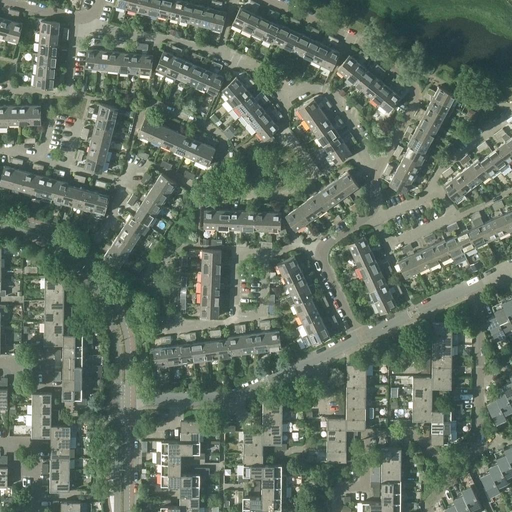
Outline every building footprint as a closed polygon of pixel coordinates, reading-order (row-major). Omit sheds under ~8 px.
[(127,8),(128,0),(117,0),(116,5),(127,8)] [(128,0),(127,8),(137,11),(139,0),(128,0)] [(139,0),(137,11),(148,13),(150,0),(139,0)] [(150,0),(148,13),(158,16),(159,14),(161,0),(150,0)] [(161,0),(159,14),(169,16),(173,0),(161,0)] [(180,0),(173,0),(169,16),(179,19),(184,1),(180,0)] [(190,2),(184,1),(179,19),(190,22),(195,4),(195,1),(190,0),(190,2)] [(195,4),(190,22),(200,24),(205,6),(195,4)] [(215,9),(205,6),(200,24),(211,27),(215,9)] [(243,29),(251,12),(241,7),(233,24),(243,29)] [(251,12),(243,29),(253,33),(261,16),(256,14),(258,10),(253,8),(251,12)] [(215,9),(211,27),(222,30),(226,12),(215,9)] [(270,21),(261,16),(253,33),(262,38),(270,21)] [(12,20),(1,18),(0,22),(0,36),(7,38),(12,20)] [(12,20),(7,38),(18,41),(23,23),(12,20)] [(41,20),(40,32),(59,33),(60,22),(41,20)] [(270,21),(262,38),(272,43),(273,41),(280,26),(270,21)] [(280,26),(273,41),(283,45),(291,28),(281,23),(280,26)] [(301,33),(291,28),(283,45),(293,50),(301,33)] [(40,32),(39,42),(58,44),(59,33),(40,32)] [(302,54),(310,38),(301,33),(293,50),(302,54)] [(312,59),(320,42),(310,38),(302,54),(312,59)] [(38,53),(57,55),(58,44),(39,42),(38,53)] [(320,42),(312,59),(322,64),(330,47),(320,42)] [(330,47),(322,64),(332,69),(340,52),(330,47)] [(97,68),(99,49),(87,48),(86,67),(97,68)] [(99,49),(97,68),(108,69),(109,50),(99,49)] [(120,52),(109,50),(108,69),(118,70),(120,52)] [(165,76),(174,55),(164,51),(155,72),(165,76)] [(131,53),(120,52),(118,70),(129,71),(131,53)] [(57,55),(38,53),(37,64),(56,66),(57,55)] [(131,53),(129,71),(140,72),(142,54),(131,53)] [(153,55),(142,54),(140,72),(151,73),(153,55)] [(347,76),(358,62),(350,54),(338,69),(347,76)] [(176,77),(184,60),(174,55),(165,76),(175,80),(176,77)] [(361,58),(358,62),(347,76),(355,83),(367,68),(362,64),(365,61),(361,58)] [(186,81),(194,64),(184,60),(176,77),(186,81)] [(37,64),(36,75),(55,76),(56,66),(37,64)] [(194,64),(186,81),(196,86),(204,68),(194,64)] [(204,68),(196,86),(207,90),(214,73),(216,69),(211,67),(209,71),(204,68)] [(371,72),(367,68),(355,83),(363,90),(375,75),(378,72),(374,69),(371,72)] [(214,73),(207,90),(217,94),(224,77),(214,73)] [(55,76),(36,75),(32,74),(31,86),(54,88),(55,76)] [(375,75),(363,90),(372,97),(383,82),(375,75)] [(230,98),(244,86),(236,77),(222,89),(230,98)] [(383,82),(372,97),(378,102),(374,106),(376,108),(392,89),(395,85),(391,82),(388,86),(383,82)] [(244,86),(230,98),(226,100),(233,109),(251,94),(246,89),(250,86),(247,83),(244,86)] [(439,87),(434,97),(450,105),(455,95),(439,87)] [(392,89),(376,108),(378,109),(384,114),(387,110),(389,111),(400,96),(392,89)] [(251,94),(233,109),(240,117),(243,114),(258,102),(261,99),(258,95),(254,98),(251,94)] [(450,105),(434,97),(429,106),(445,115),(450,105)] [(305,119),(320,108),(314,99),(299,109),(305,119)] [(265,111),(258,102),(243,114),(250,122),(265,111)] [(101,103),(98,114),(116,119),(118,108),(101,103)] [(0,105),(0,127),(8,128),(8,124),(8,105),(0,105)] [(19,105),(8,105),(8,124),(19,124),(19,105)] [(30,123),(30,105),(19,105),(19,124),(30,123)] [(46,117),(47,111),(47,105),(30,105),(30,123),(41,123),(41,117),(46,117)] [(445,115),(429,106),(424,116),(440,124),(445,115)] [(327,117),(320,108),(305,119),(311,128),(327,117)] [(265,111),(250,122),(257,131),(271,119),(265,111)] [(116,119),(98,114),(95,125),(113,129),(116,119)] [(440,124),(424,116),(418,125),(435,134),(440,124)] [(150,139),(157,122),(145,117),(138,134),(150,139)] [(327,117),(311,128),(318,136),(333,126),(327,117)] [(279,128),(271,119),(257,131),(264,139),(259,143),(264,148),(274,139),(270,134),(279,128)] [(169,127),(157,122),(150,139),(162,144),(169,127)] [(231,124),(223,131),(226,134),(234,127),(231,124)] [(95,125),(92,135),(110,140),(113,129),(95,125)] [(418,125),(413,135),(429,143),(435,134),(418,125)] [(339,134),(333,126),(318,136),(324,145),(339,134)] [(181,132),(169,127),(162,144),(173,149),(181,132)] [(192,137),(181,132),(173,149),(185,154),(192,137)] [(345,143),(339,134),(324,145),(330,154),(345,143)] [(92,135),(90,146),(108,150),(110,140),(92,135)] [(429,143),(413,135),(408,145),(410,146),(425,153),(429,143)] [(204,143),(192,137),(185,154),(196,160),(204,143)] [(511,149),(506,141),(497,148),(508,163),(511,160),(511,149)] [(216,148),(204,143),(196,160),(208,165),(214,152),(216,148)] [(345,143),(330,154),(331,155),(336,162),(336,163),(352,153),(345,143)] [(90,146),(87,156),(105,161),(108,150),(90,146)] [(410,146),(405,155),(421,163),(426,154),(425,153),(410,146)] [(508,163),(497,148),(488,154),(500,169),(508,163)] [(500,169),(488,154),(480,161),(489,174),(490,177),(500,169)] [(405,155),(400,164),(416,173),(421,163),(405,155)] [(105,161),(87,156),(84,167),(102,172),(105,161)] [(479,159),(470,166),(481,180),(489,174),(480,161),(479,159)] [(400,164),(395,174),(411,182),(416,173),(400,164)] [(0,165),(0,179),(1,179),(0,182),(0,183),(11,186),(15,168),(4,165),(0,165)] [(481,180),(470,166),(461,172),(472,187),(481,180)] [(26,171),(15,168),(11,186),(21,189),(26,171)] [(26,171),(21,189),(32,192),(36,174),(26,171)] [(338,179),(348,194),(359,186),(355,180),(348,171),(338,179)] [(472,187),(461,172),(452,179),(463,193),(472,187)] [(155,184),(170,194),(177,183),(162,173),(155,184)] [(36,174),(32,192),(30,197),(41,199),(47,177),(36,174)] [(411,182),(395,174),(390,184),(406,192),(411,182)] [(47,177),(41,199),(51,202),(52,197),(57,179),(47,177)] [(63,200),(67,184),(68,182),(57,179),(52,197),(63,200)] [(338,179),(327,186),(338,201),(348,194),(338,179)] [(463,193),(452,179),(443,185),(454,200),(463,193)] [(73,205),(77,187),(67,184),(63,200),(62,202),(73,205)] [(155,184),(148,194),(163,204),(170,194),(155,184)] [(103,218),(109,195),(103,194),(104,191),(105,187),(100,186),(98,192),(94,211),(93,215),(103,218)] [(327,186),(317,193),(327,208),(338,201),(327,186)] [(77,187),(73,205),(83,208),(88,190),(77,187)] [(94,211),(98,192),(88,190),(83,208),(94,211)] [(317,193),(307,201),(317,215),(327,208),(317,193)] [(148,194),(141,205),(156,215),(163,204),(148,194)] [(317,215),(307,201),(296,208),(307,223),(317,215)] [(141,205),(134,215),(147,225),(149,226),(156,215),(141,205)] [(307,223),(296,208),(286,215),(296,230),(307,223)] [(217,227),(218,209),(205,209),(204,227),(217,227)] [(230,210),(218,209),(217,227),(230,228),(230,210)] [(511,209),(503,214),(510,231),(511,230),(511,209)] [(243,210),(230,210),(230,228),(242,228),(243,210)] [(256,211),(243,210),(242,228),(255,229),(256,211)] [(256,211),(255,229),(268,229),(268,211),(256,211)] [(281,212),(268,211),(268,229),(280,230),(280,232),(287,232),(282,218),(281,218),(281,212)] [(147,225),(134,215),(132,214),(125,225),(140,235),(147,225)] [(510,231),(503,214),(491,220),(499,236),(510,231)] [(481,218),(477,219),(488,241),(499,236),(491,220),(483,223),(481,218)] [(475,227),(468,230),(476,247),(488,241),(477,219),(473,221),(475,227)] [(125,225),(118,235),(133,245),(140,235),(125,225)] [(476,247),(468,230),(457,236),(465,252),(476,247)] [(118,235),(111,246),(126,256),(133,245),(118,235)] [(370,248),(365,236),(348,244),(354,256),(370,248)] [(457,236),(446,241),(451,255),(452,258),(465,252),(457,236)] [(451,255),(446,241),(445,239),(433,244),(441,261),(451,255)] [(441,261),(433,244),(422,250),(429,266),(441,261)] [(126,256),(111,246),(104,257),(119,267),(126,256)] [(370,248),(354,256),(359,267),(376,259),(372,251),(370,248)] [(202,261),(221,262),(221,251),(203,250),(202,261)] [(429,266),(422,250),(410,255),(418,271),(429,266)] [(418,271),(410,255),(398,261),(406,277),(418,271)] [(283,274),(299,266),(294,256),(278,264),(283,274)] [(381,271),(376,259),(359,267),(365,278),(381,271)] [(202,261),(202,272),(220,273),(221,262),(202,261)] [(470,264),(473,271),(482,267),(478,261),(470,264)] [(299,266),(283,274),(287,284),(304,276),(299,266)] [(381,271),(365,278),(370,290),(386,282),(381,271)] [(220,273),(202,272),(201,283),(220,283),(220,273)] [(308,285),(304,276),(287,284),(292,293),(308,285)] [(45,289),(64,290),(64,278),(45,278),(45,289)] [(386,282),(370,290),(375,300),(391,294),(386,282)] [(220,283),(201,283),(201,293),(220,294),(220,283)] [(308,285),(292,293),(296,303),(294,304),(302,300),(311,296),(313,295),(308,285)] [(64,300),(64,290),(45,289),(45,300),(64,300)] [(201,293),(201,304),(219,304),(220,294),(201,293)] [(391,294),(375,300),(381,313),(397,306),(391,294)] [(302,300),(294,304),(299,314),(316,306),(311,296),(302,300)] [(508,313),(511,321),(511,297),(502,302),(504,306),(507,314),(508,313)] [(64,311),(64,300),(45,300),(45,311),(64,311)] [(507,314),(504,306),(502,302),(496,304),(497,306),(493,308),(496,315),(500,323),(501,322),(506,335),(511,332),(511,321),(508,313),(507,314)] [(219,304),(201,304),(200,316),(208,316),(219,316),(219,304)] [(320,316),(316,306),(299,314),(304,323),(320,316)] [(45,311),(44,322),(64,322),(64,311),(45,311)] [(500,323),(496,315),(487,319),(494,337),(496,340),(506,335),(501,322),(500,323)] [(325,326),(320,316),(304,323),(308,333),(325,326)] [(265,321),(269,349),(271,349),(281,347),(279,329),(270,330),(270,325),(271,325),(270,320),(265,321)] [(269,349),(265,321),(260,322),(260,327),(261,326),(262,332),(254,333),(256,351),(266,349),(269,349)] [(64,332),(64,322),(44,322),(44,332),(61,333),(61,332),(64,332)] [(436,322),(435,333),(452,333),(453,322),(436,322)] [(244,352),(240,324),(235,325),(235,330),(236,330),(237,335),(228,336),(228,339),(232,354),(244,352)] [(256,351),(254,333),(245,334),(245,328),(246,328),(245,324),(240,324),(244,352),(256,351)] [(330,336),(325,326),(308,333),(313,343),(330,336)] [(219,358),(216,330),(210,331),(210,336),(211,336),(212,341),(204,342),(207,359),(219,358)] [(232,354),(228,339),(220,340),(220,335),(221,335),(220,330),(216,330),(219,358),(221,357),(232,356),(232,354)] [(61,333),(44,332),(44,344),(64,344),(66,344),(66,333),(61,333)] [(66,332),(66,333),(66,344),(83,344),(84,332),(83,332),(78,332),(66,332)] [(194,361),(191,333),(184,334),(185,339),(186,339),(187,344),(180,345),(182,362),(194,361)] [(195,333),(191,333),(194,361),(207,359),(204,342),(195,343),(195,338),(196,338),(195,333)] [(452,333),(435,333),(435,344),(452,344),(452,333)] [(169,364),(165,336),(160,337),(160,342),(161,342),(162,347),(154,348),(156,366),(169,364)] [(182,362),(180,345),(170,346),(170,341),(171,341),(170,336),(165,336),(169,364),(182,362)] [(66,344),(64,344),(64,354),(83,355),(83,344),(66,344)] [(435,344),(435,355),(452,355),(452,344),(435,344)] [(64,354),(63,365),(83,365),(83,355),(64,354)] [(452,355),(435,355),(435,366),(452,366),(452,355)] [(349,374),(366,374),(367,363),(350,363),(349,374)] [(63,365),(63,376),(83,376),(83,365),(63,365)] [(452,366),(435,366),(435,376),(452,376),(452,366)] [(366,374),(349,374),(349,385),(366,385),(366,374)] [(83,376),(63,376),(63,387),(82,387),(83,376)] [(413,376),(413,387),(430,387),(431,376),(424,376),(413,376)] [(452,376),(435,376),(435,394),(445,394),(445,388),(452,388),(452,376)] [(511,380),(502,385),(504,389),(508,397),(511,404),(511,380)] [(366,385),(349,385),(349,396),(366,396),(366,385)] [(82,398),(82,387),(63,387),(63,398),(77,398),(82,398)] [(413,387),(413,397),(430,398),(430,387),(413,387)] [(508,397),(504,389),(495,394),(497,398),(500,406),(501,406),(505,414),(511,410),(511,404),(508,397)] [(32,403),(52,404),(52,392),(33,392),(32,403)] [(366,396),(349,396),(349,407),(366,407),(366,396)] [(430,398),(413,397),(413,408),(430,408),(430,398)] [(500,406),(497,398),(487,403),(496,423),(507,418),(505,414),(501,406),(500,406)] [(263,411),(283,411),(283,400),(266,399),(264,399),(263,411)] [(32,403),(32,414),(51,414),(52,404),(32,403)] [(369,418),(370,416),(370,408),(370,407),(366,407),(349,407),(349,417),(366,418),(369,418)] [(430,408),(413,408),(413,420),(418,420),(430,420),(430,408)] [(435,408),(434,420),(451,420),(452,408),(435,408)] [(283,411),(263,411),(263,421),(283,422),(283,411)] [(51,425),(51,414),(32,414),(32,425),(51,425)] [(327,428),(344,428),(344,417),(338,417),(327,417),(327,428)] [(366,429),(366,418),(349,417),(349,429),(358,429),(366,429)] [(181,431),(201,431),(201,419),(184,419),(182,419),(181,431)] [(451,420),(434,420),(434,430),(451,431),(451,420)] [(263,421),(263,432),(282,432),(283,422),(263,421)] [(53,437),(53,436),(53,425),(51,425),(32,425),(32,436),(51,437),(53,437)] [(71,436),(71,425),(70,425),(65,425),(53,425),(53,436),(71,436)] [(344,428),(327,428),(327,439),(344,439),(344,428)] [(451,431),(434,430),(434,442),(451,442),(451,431)] [(201,442),(201,431),(181,431),(181,441),(184,441),(201,442)] [(244,431),(244,443),(263,443),(263,432),(262,432),(255,432),(244,431)] [(263,443),(263,444),(266,444),(277,444),(282,444),(282,432),(263,432),(263,443)] [(70,447),(71,436),(53,436),(53,437),(51,437),(51,447),(70,447)] [(344,439),(327,439),(327,449),(344,450),(344,439)] [(181,452),(181,441),(180,441),(178,441),(162,441),(162,452),(179,452),(181,452)] [(181,452),(181,453),(184,453),(191,453),(195,453),(200,452),(201,442),(184,441),(181,441),(181,452)] [(263,443),(244,443),(243,453),(263,454),(263,444),(263,443)] [(51,447),(51,458),(70,458),(70,447),(51,447)] [(385,447),(385,459),(402,459),(402,448),(385,447)] [(511,474),(511,465),(504,448),(494,453),(498,461),(506,478),(511,474)] [(344,450),(327,449),(327,461),(344,461),(344,450)] [(181,453),(179,453),(179,452),(162,452),(156,452),(156,463),(162,463),(181,463),(181,462),(181,453)] [(263,454),(243,453),(243,464),(263,464),(263,459),(263,454)] [(51,458),(51,469),(70,469),(70,458),(51,458)] [(385,459),(384,470),(401,470),(402,459),(385,459)] [(508,482),(506,478),(498,461),(488,466),(490,470),(498,487),(508,482)] [(181,473),(181,463),(162,463),(162,474),(179,474),(179,473),(181,473)] [(243,475),(248,476),(260,476),(261,476),(262,476),(262,475),(263,464),(243,464),(243,475)] [(263,464),(262,475),(282,475),(282,464),(265,464),(263,464)] [(70,469),(51,469),(51,479),(70,480),(70,469)] [(384,470),(384,480),(401,481),(401,470),(384,470)] [(500,491),(498,487),(490,470),(480,475),(490,496),(500,491)] [(181,473),(181,474),(181,484),(183,484),(200,485),(200,473),(195,473),(183,473),(181,473)] [(162,474),(161,485),(178,485),(180,485),(181,485),(181,484),(181,474),(179,474),(162,474)] [(262,476),(262,486),(287,486),(287,476),(282,475),(262,475),(262,476)] [(70,480),(51,479),(51,491),(70,491),(70,480)] [(384,480),(384,491),(401,491),(401,481),(384,480)] [(461,489),(463,494),(471,510),(481,505),(477,496),(480,495),(474,483),(465,487),(461,489)] [(200,495),(200,485),(183,484),(183,485),(181,485),(181,495),(200,495)] [(262,486),(262,496),(262,497),(282,497),(287,497),(287,486),(262,486)] [(384,491),(384,502),(401,502),(401,491),(384,491)] [(472,511),(471,510),(463,494),(453,498),(455,502),(460,511),(472,511)] [(200,506),(200,495),(181,495),(180,506),(200,506)] [(243,496),(238,496),(238,507),(243,507),(262,508),(262,497),(262,496),(261,496),(260,496),(248,496),(243,496)] [(262,508),(265,508),(282,508),(282,497),(262,497),(262,508)] [(70,511),(80,511),(81,501),(62,501),(61,511),(70,511)] [(383,511),(384,502),(379,501),(362,501),(362,511),(383,511)] [(384,502),(383,511),(401,511),(401,502),(384,502)] [(460,511),(455,502),(446,507),(448,511),(460,511)]
